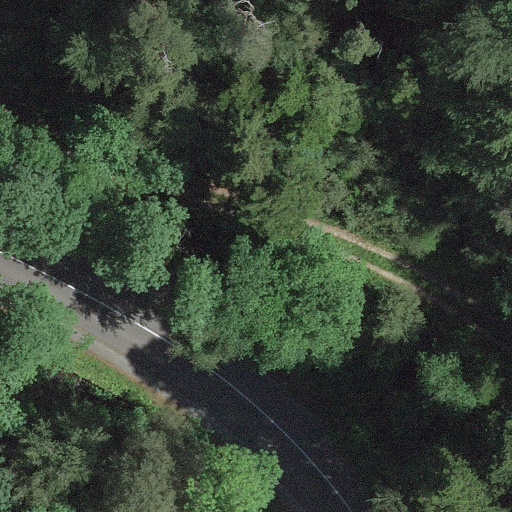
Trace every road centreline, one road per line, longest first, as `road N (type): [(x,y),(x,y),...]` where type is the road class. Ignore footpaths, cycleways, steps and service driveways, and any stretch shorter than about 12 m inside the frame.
road 1 (track): [(511,348),(402,277),(332,246),(0,127)]
road 2 (secondary): [(349,511),(250,400),(82,296),(0,257)]
